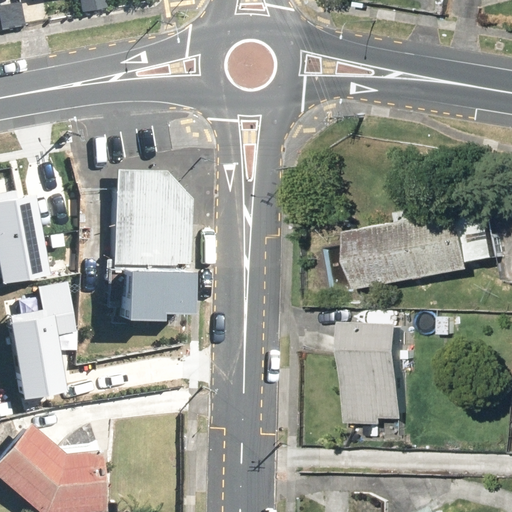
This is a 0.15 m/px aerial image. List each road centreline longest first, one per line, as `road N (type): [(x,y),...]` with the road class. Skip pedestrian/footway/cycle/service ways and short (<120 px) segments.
road 1 (residential): [(236,511),(246,96)]
road 2 (secondary): [(511,94),(287,64)]
road 3 (secondary): [(215,62),(0,91)]
